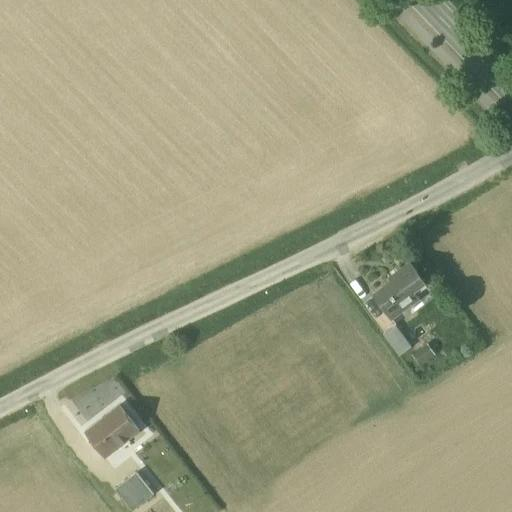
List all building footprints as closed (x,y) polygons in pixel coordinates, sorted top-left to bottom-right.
[(411,264),(398,274),(400,276),(374,296),(391,318),(418,298),(414,292),(425,284),(411,264)] [(396,326),(384,335),(400,356),(412,347),(396,326)] [(428,344),(413,355),(421,365),(436,354),(428,344)] [(121,406),(86,433),(105,458),(140,430),(121,406)] [(137,473),(116,489),(134,511),(155,494),(137,473)]
